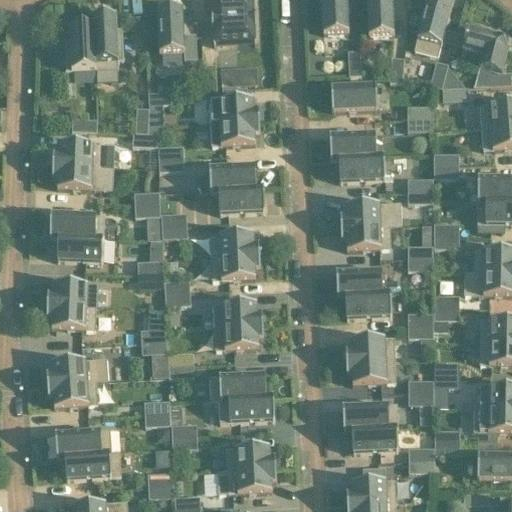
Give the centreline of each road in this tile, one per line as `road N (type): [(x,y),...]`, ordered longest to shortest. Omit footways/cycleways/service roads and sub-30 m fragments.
road 1 (residential): [(287,0),(316,511)]
road 2 (residential): [(14,511),(8,392),(24,0)]
